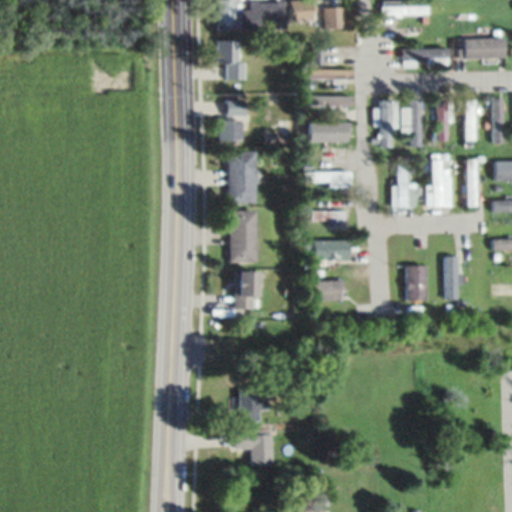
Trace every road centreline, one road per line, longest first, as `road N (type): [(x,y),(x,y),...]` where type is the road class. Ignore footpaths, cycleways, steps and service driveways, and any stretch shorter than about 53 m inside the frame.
road 1 (tertiary): [(178,0),(185,119),(166,511)]
road 2 (residential): [(366,0),(363,129),(383,317)]
road 3 (residential): [(419,347),(176,352)]
road 4 (residential): [(364,88),(511,85)]
